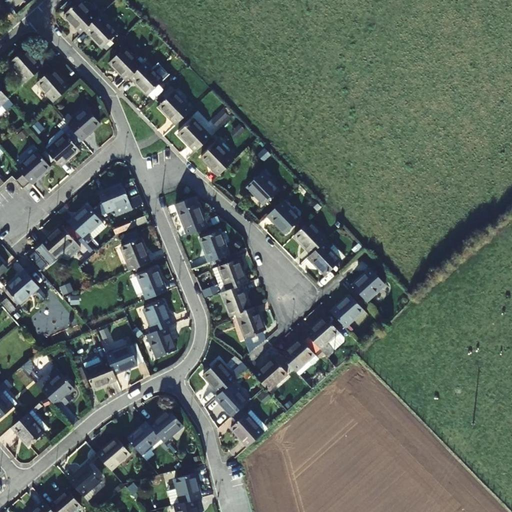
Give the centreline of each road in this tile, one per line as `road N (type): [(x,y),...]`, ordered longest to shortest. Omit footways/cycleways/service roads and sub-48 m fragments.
road 1 (residential): [(171,376),(195,356),(200,318),(142,174)]
road 2 (residential): [(142,174),(181,170),(251,231),(290,290)]
road 3 (residential): [(21,482),(100,413),(171,376)]
road 4 (residential): [(35,17),(107,91),(127,135)]
road 5 (residential): [(171,376),(208,433),(229,511)]
road 6 (residential): [(127,135),(46,206),(12,212)]
